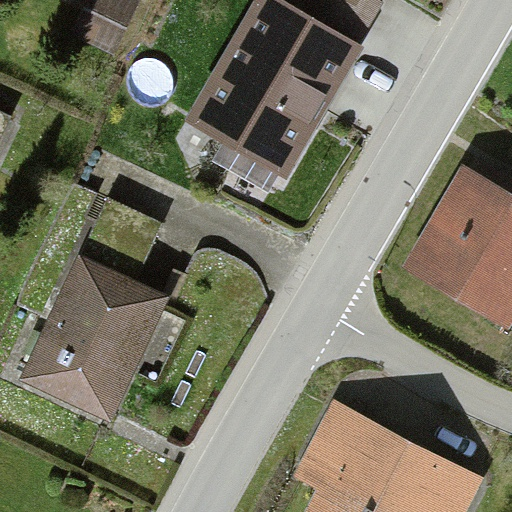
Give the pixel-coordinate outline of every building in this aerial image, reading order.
[(93,0),(78,31),(115,48),(136,2),(131,0),(93,0)] [(289,0),(283,11),(270,2),(204,114),(283,162),(378,0),(377,0),(289,0)] [(511,195),(505,191),(510,183),(480,165),(424,261),(506,309),(511,298),(511,195)] [(143,343),(164,298),(136,285),(160,233),(105,207),(79,262),(82,264),(30,375),(110,413),(131,368),(118,362),(130,337),(143,343)] [(460,511),(476,481),(336,408),(303,470),(336,488),(323,511),(424,511),(432,497),(460,511)]
